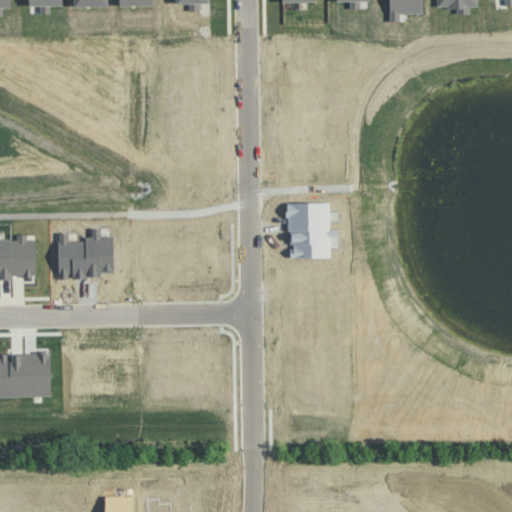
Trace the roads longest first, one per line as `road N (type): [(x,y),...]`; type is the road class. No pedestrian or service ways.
road 1 (residential): [(251,511),(249,0)]
road 2 (residential): [(0,314),(138,312)]
